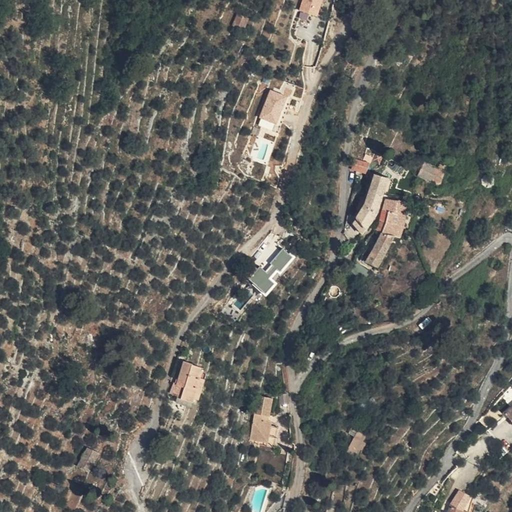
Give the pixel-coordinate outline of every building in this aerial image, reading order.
[(301,0),(299,12),(318,16),(322,0),(301,0)] [(236,14),(233,24),(245,28),(248,18),(236,14)] [(289,97),(293,88),(286,85),(281,94),(289,97)] [(269,90),(259,118),(278,124),(288,96),(269,90)] [(354,162),(363,165),(366,154),(357,151),(354,162)] [(420,153),(415,166),(430,173),(441,179),(448,167),(420,153)] [(363,165),(369,167),(373,157),(366,154),(363,165)] [(391,171),(377,168),(371,186),(386,188),(391,171)] [(386,188),(371,186),(370,190),(367,197),(381,204),(386,188)] [(389,205),(408,208),(411,196),(388,192),(385,204),(389,205)] [(381,205),(381,204),(367,197),(358,212),(369,222),(381,205)] [(400,239),(402,233),(408,208),(389,205),(383,227),(380,233),(393,237),(400,239)] [(365,227),(369,222),(358,212),(355,216),(365,227)] [(370,245),(366,244),(363,251),(381,260),(393,237),(380,233),(373,243),(371,243),(370,245)] [(264,295),(295,259),(281,246),(249,282),(264,295)] [(356,253),(354,256),(353,259),(365,264),(368,258),(356,253)] [(187,406),(197,410),(207,387),(204,386),(208,377),(193,368),(184,389),(180,388),(176,398),(188,403),(187,406)] [(279,407),(286,406),(285,395),(277,396),(279,407)] [(263,447),(271,448),(273,428),(271,427),(271,423),(264,420),(265,417),(271,417),(273,400),(258,397),(252,439),(263,442),(263,447)] [(273,428),(271,448),(277,449),(280,429),(273,428)] [(347,452),(354,457),(368,433),(362,428),(347,452)] [(162,433),(156,446),(166,451),(172,438),(162,433)] [(81,461),(92,467),(102,448),(91,442),(81,461)] [(166,451),(156,446),(152,454),(162,459),(166,451)] [(464,505),(469,499),(459,490),(448,503),(446,511),(465,511),(467,507),(464,505)]
